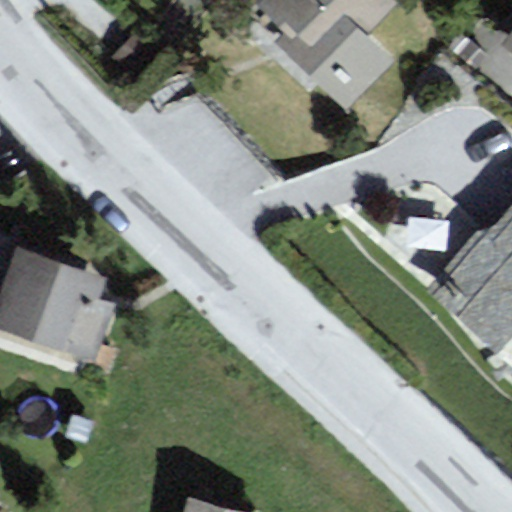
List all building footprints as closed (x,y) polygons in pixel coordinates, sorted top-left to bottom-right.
[(392,0),(261,0),(257,6),(286,30),(271,48),(341,108),(385,58),(361,37),(392,0)] [(511,29),(502,44),(511,51),(511,29)] [(511,195),(432,293),(511,358),(511,195)] [(106,280),(11,248),(0,278),(0,334),(78,361),(106,280)] [(253,511),(182,498),(179,511),(253,511)]
